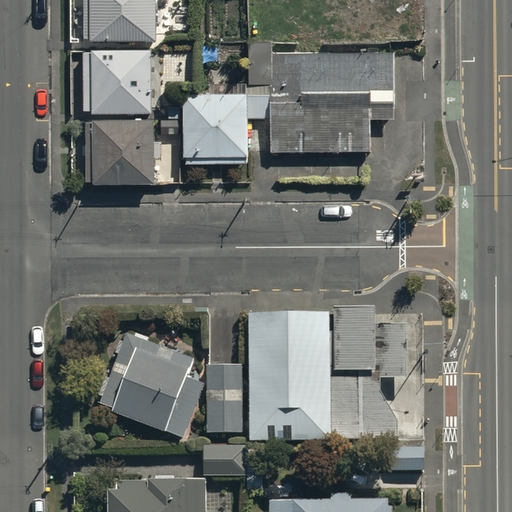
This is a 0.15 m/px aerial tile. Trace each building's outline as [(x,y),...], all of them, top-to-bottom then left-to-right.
[(85,0),(86,37),(158,37),(158,32),(178,32),(177,0),(85,0)] [(439,0),(321,0),(322,5),(309,5),(309,0),(290,0),(290,18),(298,18),(299,40),(324,40),(324,33),(440,30),(439,0)] [(274,41),(250,39),(250,83),(272,83),(272,148),(368,149),(368,117),(392,118),(393,49),(274,48),(274,41)] [(93,50),(84,50),(84,108),(92,108),(92,110),(160,110),(160,55),(152,55),(152,46),(93,46),(93,50)] [(268,91),(183,90),(184,161),(249,161),(248,119),(268,119),(268,91)] [(155,116),(94,116),(94,119),(86,119),(86,180),(155,180),(155,182),(161,182),(161,172),(154,171),(155,116)] [(335,314),(251,313),(251,442),(269,442),(269,426),(276,426),(276,440),(284,440),(284,427),(293,427),(293,441),(396,441),(397,419),(381,391),(381,378),(406,378),(406,324),(377,325),(377,307),(335,307),(335,314)] [(196,358),(128,335),(102,404),(113,408),(112,411),(185,439),(206,385),(188,378),(196,358)] [(243,365),(207,365),(207,432),(243,432),(243,365)] [(247,445),(204,445),(204,476),(247,476),(247,445)] [(424,448),(390,448),(390,471),(423,471),(424,448)] [(206,479),(117,480),(118,490),(108,491),(108,511),(222,511),(223,511),(207,511),(206,479)] [(332,499),(271,499),(270,511),(392,511),(392,507),(388,507),(389,499),(348,498),(348,495),(332,494),(332,499)]
